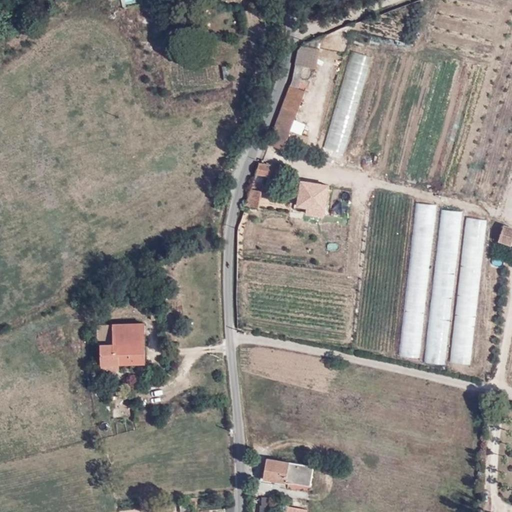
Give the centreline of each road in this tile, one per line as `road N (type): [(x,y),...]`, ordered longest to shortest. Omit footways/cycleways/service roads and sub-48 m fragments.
road 1 (unclassified): [(291,0),(281,81),(243,167),(227,274),(242,511)]
road 2 (track): [(250,151),(511,215)]
